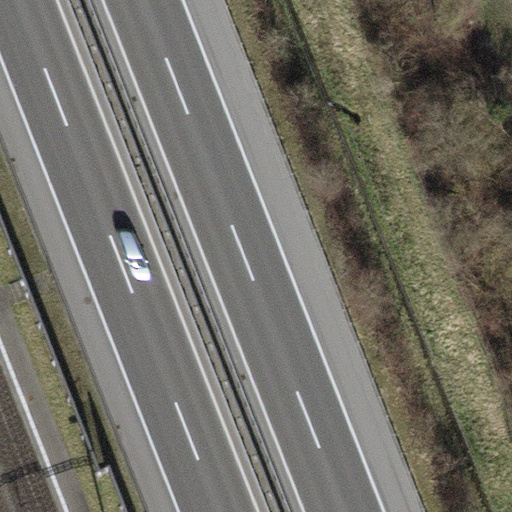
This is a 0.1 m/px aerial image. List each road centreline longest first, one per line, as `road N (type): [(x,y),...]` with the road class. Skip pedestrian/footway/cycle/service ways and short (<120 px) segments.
road 1 (motorway): [(16,0),(217,511)]
road 2 (motorway): [(346,511),(145,0)]
